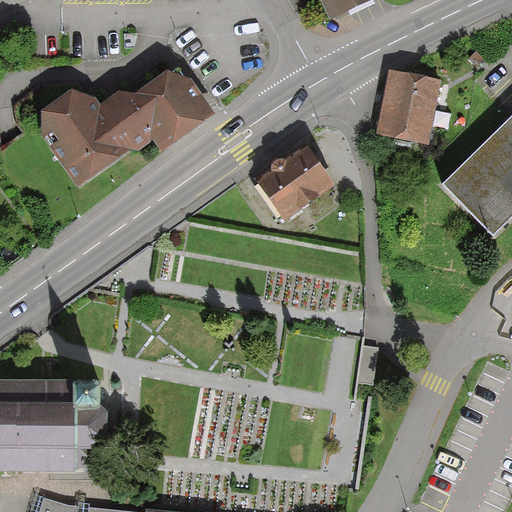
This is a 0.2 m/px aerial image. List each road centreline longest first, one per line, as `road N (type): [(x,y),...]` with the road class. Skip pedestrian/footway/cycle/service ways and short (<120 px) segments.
road 1 (primary): [(319,86),(0,313)]
road 2 (residential): [(511,287),(473,325),(434,385),(380,511)]
road 3 (primary): [(483,0),(319,86)]
